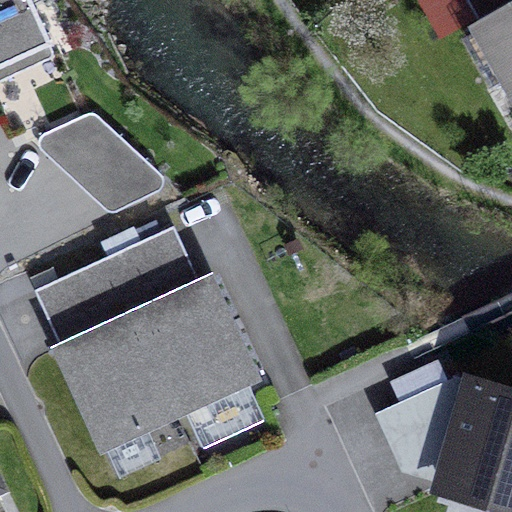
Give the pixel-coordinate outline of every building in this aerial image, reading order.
[(0,0),(0,66),(50,44),(29,0),(0,0)] [(511,2),(511,0),(466,0),(479,22),(511,2)] [(511,87),(511,12),(468,38),(495,86),(507,79),(511,87)] [(0,82),(52,58),(50,44),(0,66),(0,82)] [(42,151),(105,210),(116,212),(159,192),(164,184),(162,176),(94,115),(46,134),(40,143),(42,151)] [(174,227),(161,233),(187,290),(200,283),(174,227)] [(105,259),(177,415),(188,410),(248,382),(257,378),(211,278),(200,283),(187,290),(161,233),(105,259)] [(57,349),(103,449),(106,448),(147,429),(177,415),(105,259),(49,285),(75,341),(61,347),(57,349)] [(75,341),(49,285),(35,291),(61,347),(75,341)] [(435,455),(444,475),(442,484),(511,504),(511,394),(457,379),(383,413),(408,468),(435,455)] [(248,382),(188,410),(205,447),(265,420),(248,382)] [(435,455),(408,468),(383,413),(376,416),(402,472),(442,484),(444,475),(435,455)] [(120,479),(162,460),(147,429),(106,448),(120,479)] [(0,511),(9,511),(0,491),(0,511)]
